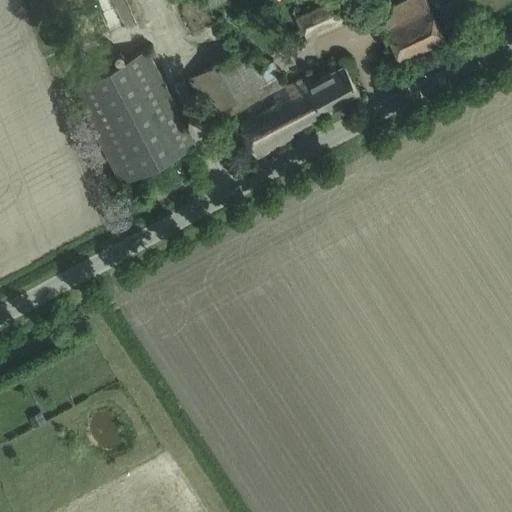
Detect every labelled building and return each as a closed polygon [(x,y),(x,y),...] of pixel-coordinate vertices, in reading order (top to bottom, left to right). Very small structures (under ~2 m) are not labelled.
[(341,18),(334,0),(323,0),(297,11),(305,33),(341,18)] [(437,22),(426,0),(391,0),(375,8),(393,44),(402,62),(446,40),(437,22)] [(195,142),(186,124),(146,46),(71,85),(120,181),(195,142)] [(359,91),(350,73),(344,62),(312,79),(308,72),(284,85),(278,73),(280,72),(272,58),(257,67),(246,46),(188,77),(204,107),(213,124),(235,112),(256,154),(293,135),(290,128),(359,91)] [(13,405),(2,410),(9,424),(20,419),(13,405)]
